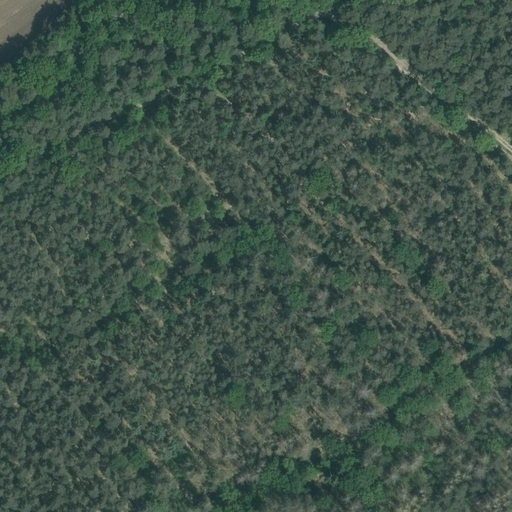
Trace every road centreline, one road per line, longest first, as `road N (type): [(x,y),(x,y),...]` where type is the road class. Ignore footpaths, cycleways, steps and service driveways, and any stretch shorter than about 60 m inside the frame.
road 1 (track): [(0,181),(323,11)]
road 2 (track): [(214,511),(511,336)]
road 3 (track): [(511,155),(382,51)]
